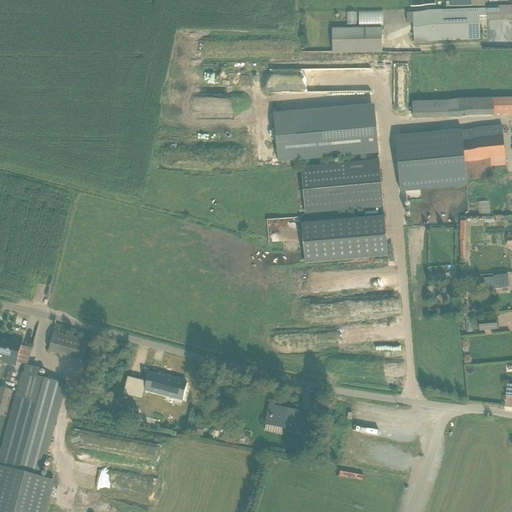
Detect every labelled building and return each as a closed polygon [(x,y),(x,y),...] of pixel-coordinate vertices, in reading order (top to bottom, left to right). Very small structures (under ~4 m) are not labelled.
[(484,11),(411,11),(412,43),(484,42),(484,11)] [(334,13),(334,22),(349,22),(348,12),(334,13)] [(357,12),(357,25),(381,25),(381,12),(357,12)] [(326,27),(327,40),(362,39),(362,27),(326,27)] [(261,72),(258,84),(264,86),(267,74),(261,72)] [(511,99),(412,102),(412,119),(511,116),(511,99)] [(278,163),(378,155),(374,105),(274,114),(278,163)] [(461,171),(505,167),(500,127),(460,131),(459,126),(391,133),(395,170),(460,163),(461,171)] [(305,216),(380,207),(374,159),(299,168),(305,216)] [(297,225),(302,266),(385,256),(380,215),(297,225)] [(511,227),(511,220),(511,215),(488,215),(488,227),(511,227)] [(453,270),(459,270),(462,219),(455,219),(453,270)] [(511,231),(500,233),(502,244),(511,243),(511,231)] [(488,286),(506,286),(506,277),(488,277),(488,286)] [(495,329),(495,317),(474,318),(474,330),(495,329)] [(50,333),(45,352),(80,362),(85,342),(50,333)] [(0,363),(15,368),(16,363),(27,366),(31,350),(20,347),(22,340),(7,336),(6,340),(0,338),(0,363)] [(0,468),(40,479),(64,385),(37,378),(39,370),(24,367),(22,374),(20,374),(0,451),(0,468)] [(142,392),(181,402),(186,383),(147,373),(142,392)] [(500,382),(499,394),(511,395),(511,383),(500,382)] [(0,412),(1,413),(8,388),(0,385),(0,412)] [(267,425),(309,434),(314,415),(271,405),(267,425)]
